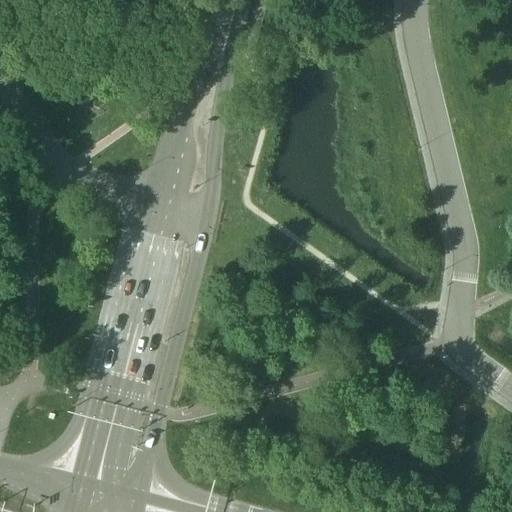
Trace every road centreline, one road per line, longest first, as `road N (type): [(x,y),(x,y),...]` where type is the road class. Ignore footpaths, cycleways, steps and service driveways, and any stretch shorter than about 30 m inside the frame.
road 1 (unclassified): [(511,389),(459,342),(461,237),(413,39),(412,0)]
road 2 (tertiary): [(137,503),(206,209)]
road 3 (tertiary): [(158,198),(128,278),(78,488)]
road 4 (tertiary): [(222,48),(182,112),(158,198)]
road 5 (tertiary): [(206,209),(222,48)]
